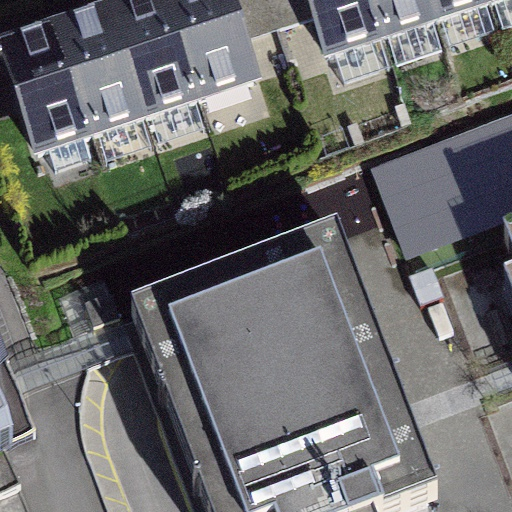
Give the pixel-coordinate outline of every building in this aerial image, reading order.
[(294,90),(264,0),(165,0),(0,53),(0,62),(36,173),(294,90)] [(511,19),(511,0),(264,0),(294,90),(511,19)] [(511,240),(503,244),(511,266),(511,286),(503,290),(511,313),(511,240)] [(425,511),(436,508),(333,244),(128,323),(201,511),(425,511)] [(45,443),(0,320),(0,511),(37,511),(16,454),(45,443)]
